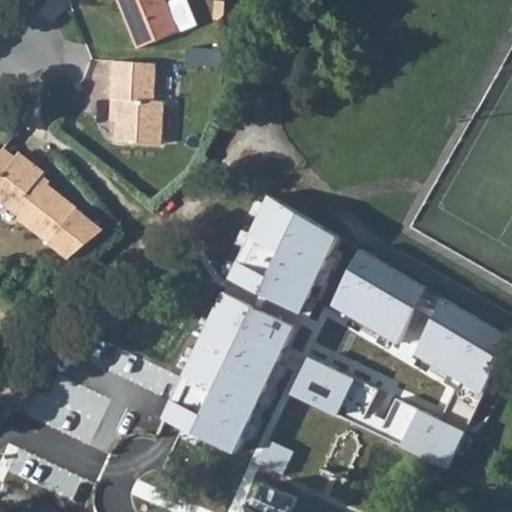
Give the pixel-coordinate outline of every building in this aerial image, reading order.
[(121,0),(141,47),(181,30),(170,2),(168,0),(121,0)] [(190,0),(174,0),(170,2),(181,30),(200,22),(190,0)] [(117,61),(115,99),(121,99),(119,140),(163,143),(166,103),(157,102),(159,64),(117,61)] [(162,61),(160,90),(181,92),(183,63),(162,61)] [(0,155),(0,180),(21,152),(9,143),(0,155)] [(21,152),(0,180),(0,200),(23,218),(21,221),(71,259),(107,230),(42,180),(48,172),(21,152)] [(227,285),(260,300),(287,256),(301,231),(287,223),(294,211),(270,197),(227,285)] [(287,256),(389,316),(409,281),(294,211),(287,223),(301,231),(287,256)] [(165,417),(176,422),(181,411),(184,413),(197,418),(203,421),(247,331),(278,346),(293,316),(260,300),(227,285),(177,390),(165,417)] [(468,364),(488,330),(438,300),(418,333),(468,364)] [(468,364),(485,373),(505,340),(488,330),(468,364)] [(184,413),(181,420),(194,425),(197,418),(184,413)] [(344,484),(345,481),(347,482),(349,479),(346,477),(350,468),(352,469),(354,466),(351,465),(355,456),(357,457),(359,454),(356,453),(358,447),(362,445),(361,442),(358,443),(356,437),(359,436),(358,433),(355,434),(354,433),(356,429),(352,427),(350,431),(348,429),(346,430),(347,432),(340,435),(338,433),(335,434),(337,437),(334,443),(331,442),(330,445),(333,447),(329,456),(326,455),(325,457),(327,459),(323,469),(321,468),(320,470),(322,472),(321,474),(323,476),(325,473),(341,480),(340,482),(344,484)] [(291,511),(297,498),(264,483),(257,500),(253,497),(246,511),(291,511)]
